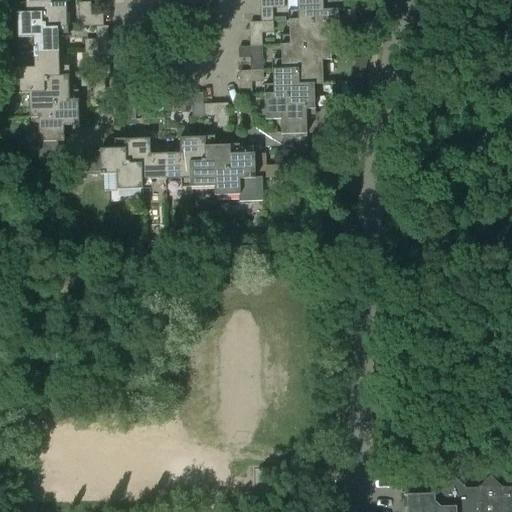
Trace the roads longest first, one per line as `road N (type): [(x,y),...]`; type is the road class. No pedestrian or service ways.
road 1 (residential): [(357,511),(368,230),(406,0)]
road 2 (residential): [(126,69),(146,80),(219,76),(234,0)]
